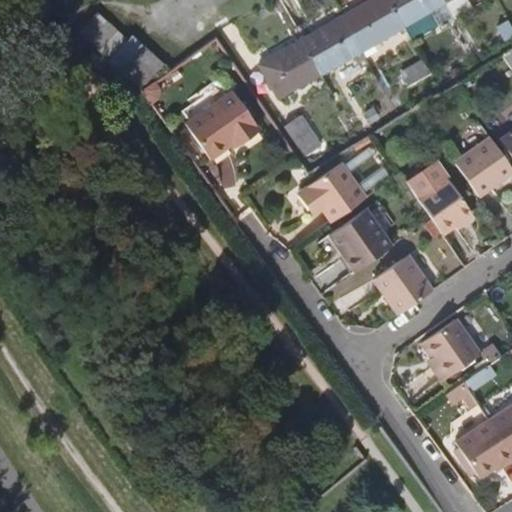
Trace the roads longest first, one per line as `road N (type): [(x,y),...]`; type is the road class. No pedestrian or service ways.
road 1 (residential): [(511,256),(354,363)]
road 2 (residential): [(466,511),(354,363)]
road 3 (residential): [(354,363),(245,219)]
